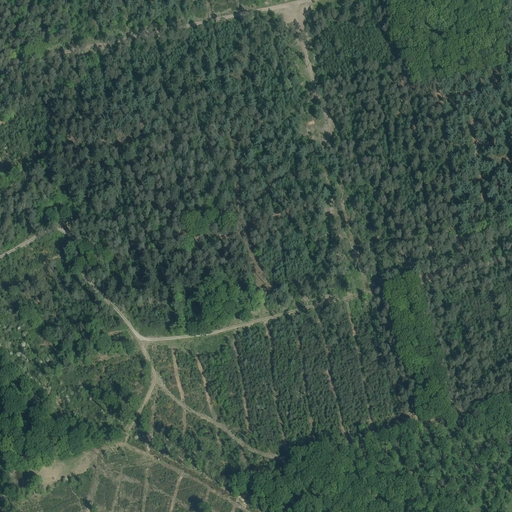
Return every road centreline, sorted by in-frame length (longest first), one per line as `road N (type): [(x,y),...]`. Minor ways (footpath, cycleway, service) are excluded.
road 1 (track): [(0,257),(63,224),(131,321),(158,326),(219,321),(511,247)]
road 2 (track): [(312,0),(0,69)]
